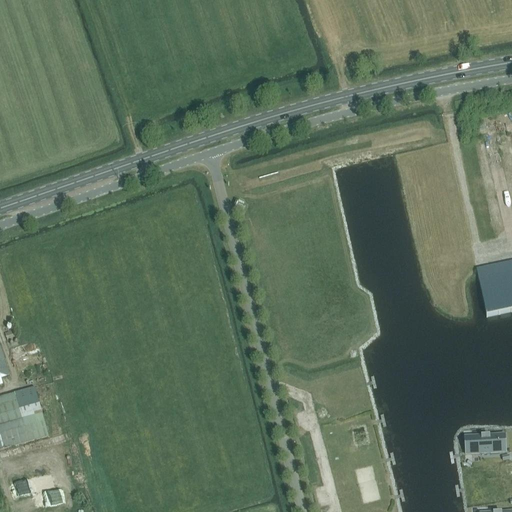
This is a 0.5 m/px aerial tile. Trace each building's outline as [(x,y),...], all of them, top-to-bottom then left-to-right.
[(511,263),(477,271),(487,318),(511,312),(511,263)] [(16,340),(13,332),(5,335),(8,343),(16,340)] [(0,386),(4,385),(2,379),(10,377),(0,345),(0,386)] [(41,414),(34,390),(0,399),(0,451),(49,438),(42,414),(41,414)] [(471,438),(472,455),(500,454),(499,437),(471,438)] [(52,489),(34,494),(37,507),(55,503),(52,489)]
